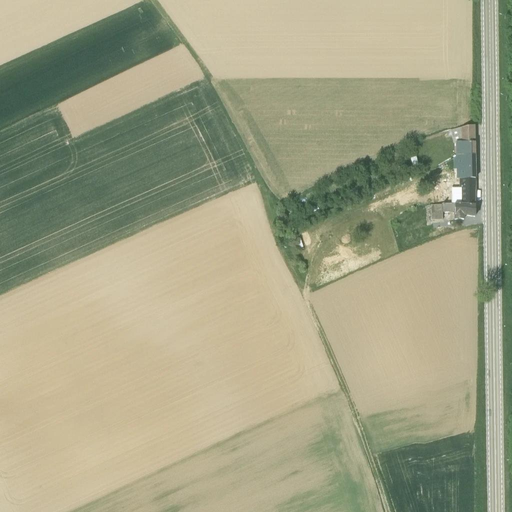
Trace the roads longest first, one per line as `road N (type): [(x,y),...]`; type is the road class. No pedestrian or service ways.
road 1 (primary): [(495,511),(488,0)]
road 2 (track): [(386,511),(304,295),(292,284)]
